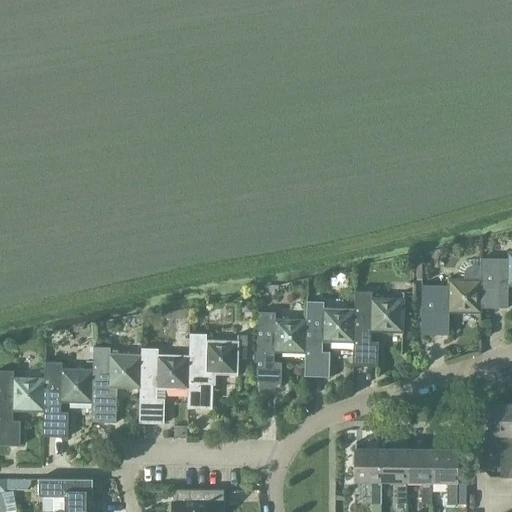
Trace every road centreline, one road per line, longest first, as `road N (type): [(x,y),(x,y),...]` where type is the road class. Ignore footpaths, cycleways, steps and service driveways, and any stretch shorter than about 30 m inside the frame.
road 1 (residential): [(281,459),(322,417),(511,354)]
road 2 (residential): [(281,459),(139,449),(121,461),(121,473)]
